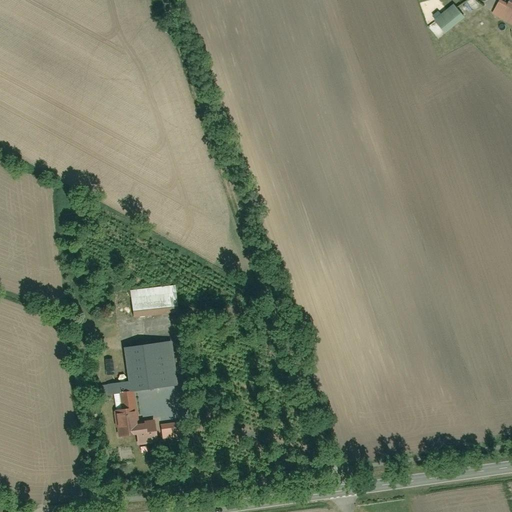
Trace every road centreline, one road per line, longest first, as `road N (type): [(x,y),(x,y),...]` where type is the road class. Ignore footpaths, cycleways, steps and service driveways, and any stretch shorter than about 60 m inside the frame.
road 1 (tertiary): [(511,467),(341,491)]
road 2 (tertiary): [(341,491),(190,511)]
